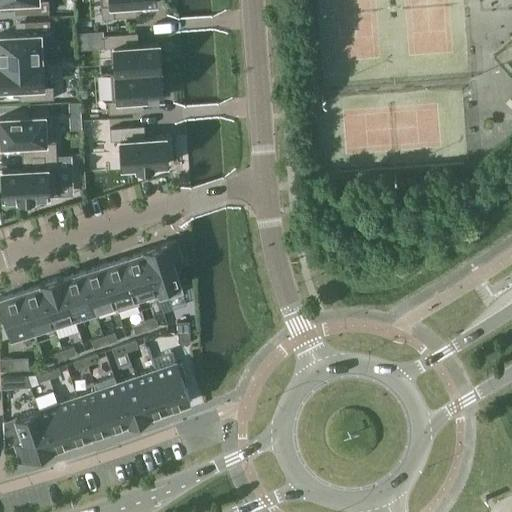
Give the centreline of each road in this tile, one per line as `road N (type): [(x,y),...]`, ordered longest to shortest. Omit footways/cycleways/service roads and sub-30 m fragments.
road 1 (residential): [(217,415),(0,490)]
road 2 (secondary): [(281,434),(90,511)]
road 3 (tertiary): [(264,185),(273,244),(302,337),(321,370)]
road 4 (residential): [(185,201),(0,258)]
road 5 (tertiary): [(252,0),(264,185)]
road 6 (secondary): [(511,310),(396,380)]
